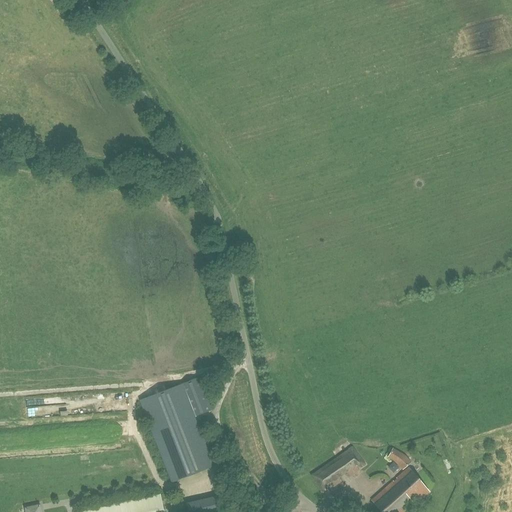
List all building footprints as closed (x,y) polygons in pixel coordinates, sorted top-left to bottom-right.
[(174,480),(211,466),(192,417),(211,410),(199,379),(143,400),(174,480)] [(12,421),(21,421),(21,410),(12,410),(12,421)] [(349,476),(366,464),(352,445),(310,475),(321,494),(327,491),(325,487),(330,483),(333,487),(342,481),(339,477),(346,472),(349,476)] [(402,469),(411,462),(406,456),(403,453),(393,447),(387,458),(394,461),(399,466),(402,469)] [(414,504),(429,491),(407,467),(371,500),(381,511),(402,511),(413,502),(414,504)] [(80,511),(163,511),(160,494),(80,511)]
